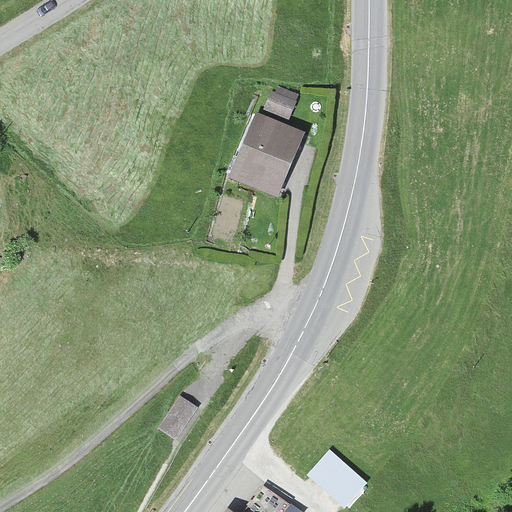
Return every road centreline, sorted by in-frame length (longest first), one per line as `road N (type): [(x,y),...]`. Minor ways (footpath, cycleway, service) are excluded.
road 1 (secondary): [(368,0),(364,123),(334,257),(271,387),(184,511)]
road 2 (track): [(309,319),(266,317),(223,332),(52,477),(0,511)]
